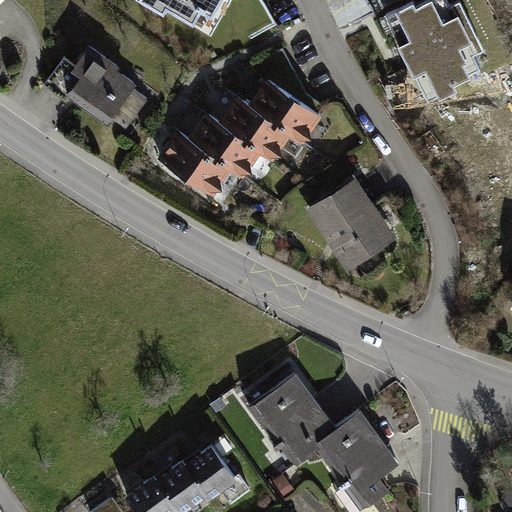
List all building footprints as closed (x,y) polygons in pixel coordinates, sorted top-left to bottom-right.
[(137,0),(162,14),(165,9),(192,25),(201,10),(211,16),(220,0),(137,0)] [(418,0),(413,0),(391,11),(408,45),(433,96),(458,84),(455,78),(484,64),(478,50),(489,45),(467,0),(455,0),(453,1),(452,0),(428,0),(421,4),(418,0)] [(144,75),(93,41),(78,64),(66,56),(48,82),(68,95),(64,101),(107,130),(113,120),(134,133),(161,93),(141,80),(144,75)] [(270,78),(254,102),(278,117),(276,121),(295,133),(308,141),(325,113),(270,78)] [(240,93),(225,118),(249,133),(246,138),(266,151),(279,159),(295,133),(276,121),(278,117),(254,102),(240,93)] [(211,110),(196,134),(220,149),(218,154),(235,164),(251,175),(266,151),(246,138),(249,133),(225,118),(211,110)] [(196,134),(182,125),(162,155),(218,191),(235,164),(218,154),(220,149),(196,134)] [(356,175),(307,207),(348,269),(397,237),(356,175)] [(298,375),(252,409),(296,469),(318,452),(323,448),(319,443),(338,429),(298,375)] [(323,448),(318,452),(362,511),(393,490),(383,476),(401,463),(362,411),(338,429),(319,443),(323,448)] [(238,480),(213,445),(186,463),(210,496),(211,499),(238,480)] [(187,511),(210,496),(186,463),(184,459),(157,478),(180,511),(187,511)] [(178,511),(180,511),(157,478),(155,475),(126,495),(138,511),(178,511)] [(124,511),(113,496),(90,511),(124,511)]
